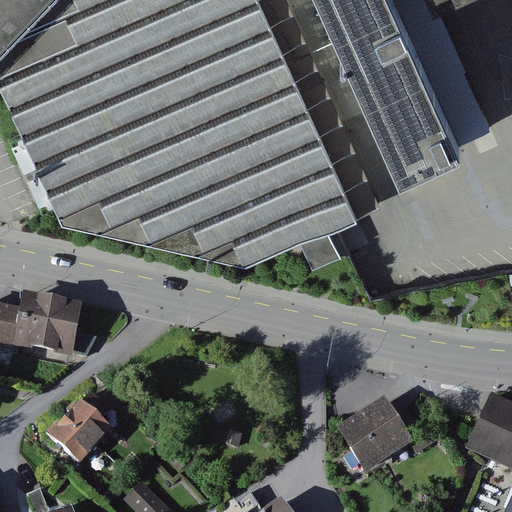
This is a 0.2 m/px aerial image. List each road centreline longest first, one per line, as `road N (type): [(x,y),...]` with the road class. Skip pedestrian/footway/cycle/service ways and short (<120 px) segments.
road 1 (tertiary): [(511,366),(425,355),(160,295)]
road 2 (residential): [(0,434),(155,320),(160,295)]
road 3 (tertiary): [(160,295),(0,259)]
